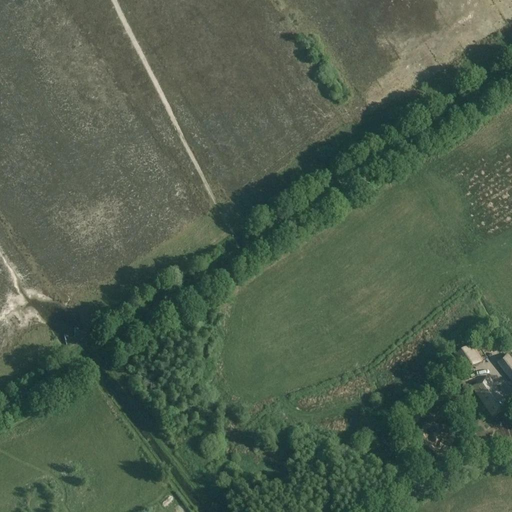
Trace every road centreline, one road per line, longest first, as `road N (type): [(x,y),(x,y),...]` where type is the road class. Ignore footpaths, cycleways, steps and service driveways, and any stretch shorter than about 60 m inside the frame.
road 1 (track): [(0,412),(511,71)]
road 2 (unclassified): [(386,511),(454,473),(511,460)]
